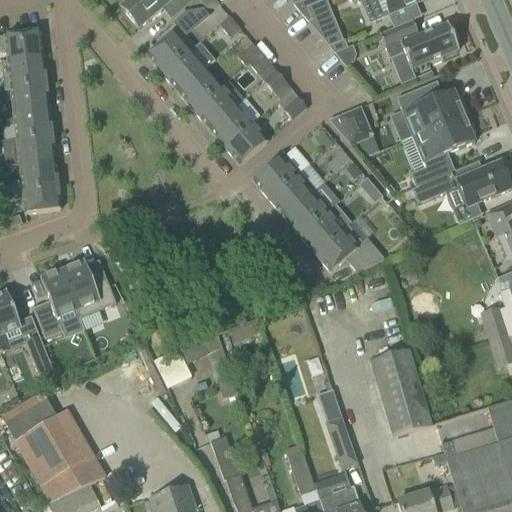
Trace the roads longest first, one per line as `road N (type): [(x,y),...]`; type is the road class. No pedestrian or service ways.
road 1 (residential): [(60,19),(88,32),(290,263)]
road 2 (residential): [(0,254),(64,232),(83,200),(60,19)]
road 3 (unknown): [(212,511),(133,382)]
